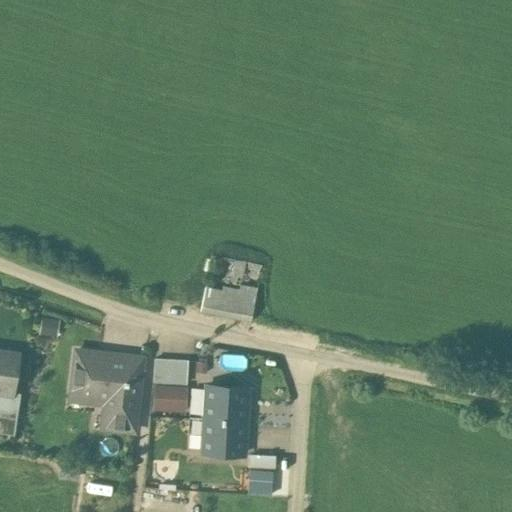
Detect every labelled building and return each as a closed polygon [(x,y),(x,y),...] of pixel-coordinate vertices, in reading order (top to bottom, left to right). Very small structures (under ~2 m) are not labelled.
[(218,250),(205,299),(252,311),(265,263),(218,250)] [(142,429),(147,351),(77,346),(73,398),(108,401),(107,426),(142,429)] [(0,418),(14,420),(25,352),(0,347),(0,418)] [(151,356),(151,409),(186,409),(187,357),(151,356)] [(206,383),(204,415),(245,418),(247,385),(206,383)] [(204,415),(202,448),(243,450),(245,418),(204,415)] [(274,465),(273,453),(249,454),(249,466),(274,465)]
